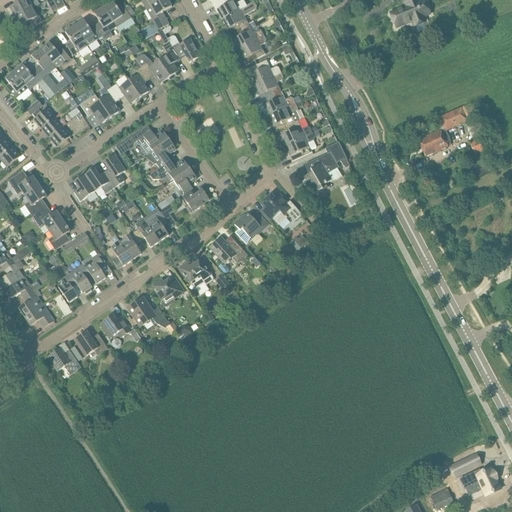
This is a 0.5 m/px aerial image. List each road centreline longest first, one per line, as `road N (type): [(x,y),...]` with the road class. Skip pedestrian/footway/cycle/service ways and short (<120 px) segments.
road 1 (secondary): [(511,423),(380,167)]
road 2 (residential): [(232,208),(126,289),(27,349)]
road 3 (residential): [(213,65),(270,171),(232,208)]
road 4 (residential): [(232,208),(155,107)]
road 5 (residential): [(50,178),(155,107)]
